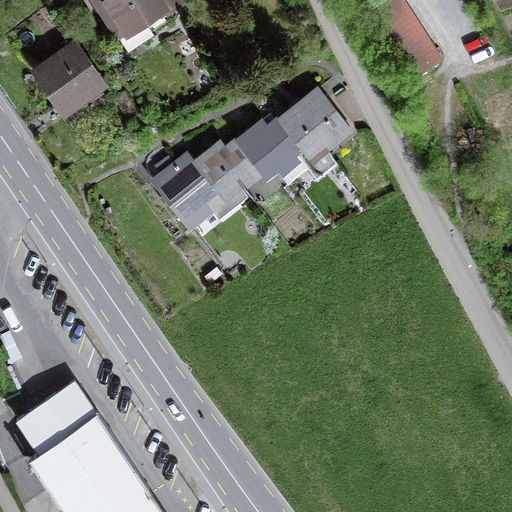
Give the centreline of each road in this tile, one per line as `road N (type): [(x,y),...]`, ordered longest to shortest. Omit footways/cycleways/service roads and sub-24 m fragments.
road 1 (primary): [(257,511),(0,136)]
road 2 (unclassified): [(319,0),(511,370)]
